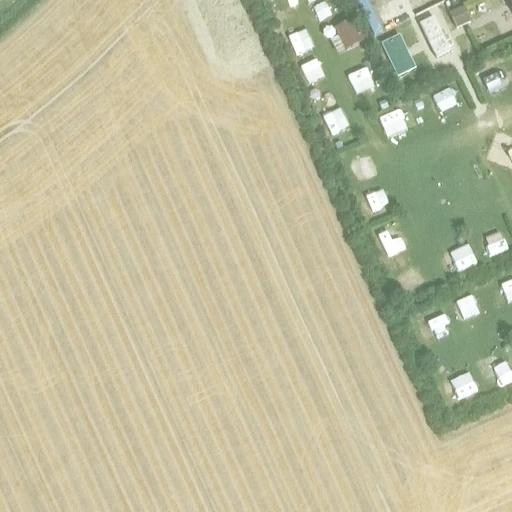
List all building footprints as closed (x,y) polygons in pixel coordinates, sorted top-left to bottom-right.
[(316,0),(291,0),(297,11),(317,3),(316,0)] [(463,8),(449,14),(456,30),(470,23),(463,8)] [(302,15),(307,30),(323,24),(318,9),(302,15)] [(451,53),(434,19),(420,26),(436,60),(451,53)] [(337,39),(331,42),(337,56),(344,53),(363,43),(353,22),(333,31),(337,39)] [(399,40),(382,48),(397,79),(414,71),(399,40)] [(338,94),(357,87),(350,68),(331,75),(338,94)] [(412,107),(422,129),(441,120),(431,98),(412,107)] [(389,140),(407,133),(400,114),(381,122),(389,140)] [(335,170),(344,191),(371,180),(362,159),(335,170)] [(465,247),(470,265),(489,260),(484,242),(465,247)] [(492,308),(511,299),(511,297),(506,283),(486,291),(492,308)] [(412,335),(431,330),(428,319),(409,324),(412,335)]
